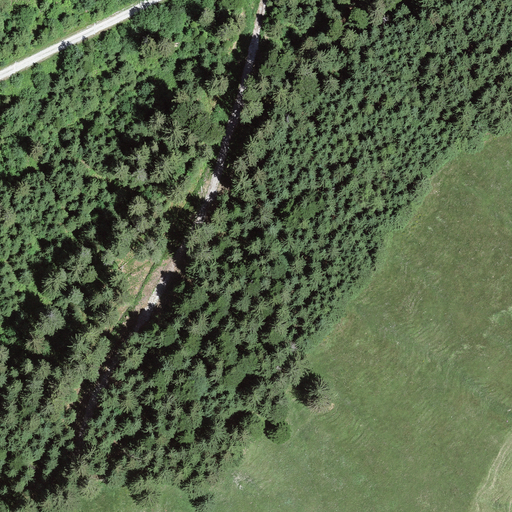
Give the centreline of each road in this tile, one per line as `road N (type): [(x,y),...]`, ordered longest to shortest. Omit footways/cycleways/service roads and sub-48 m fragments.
road 1 (track): [(33,476),(94,398),(209,204),(264,0)]
road 2 (unclassified): [(150,0),(0,77)]
